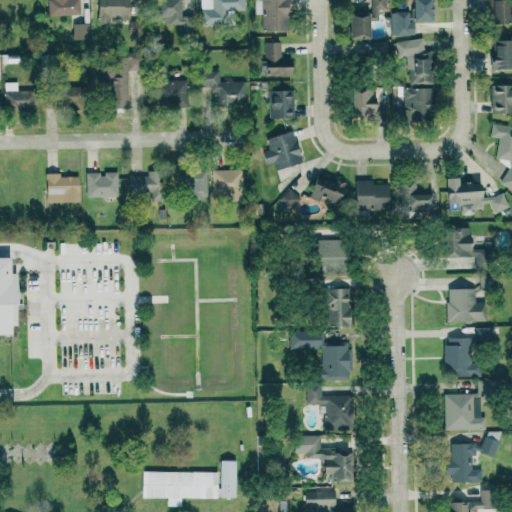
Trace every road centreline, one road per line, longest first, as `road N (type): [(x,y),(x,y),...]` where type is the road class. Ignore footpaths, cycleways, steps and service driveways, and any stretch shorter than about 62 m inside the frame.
road 1 (residential): [(0,142),(249,137)]
road 2 (residential): [(401,511),(396,268)]
road 3 (residential): [(400,147),(333,144),(327,134),(321,0)]
road 4 (residential): [(461,0),(465,122),(455,149)]
